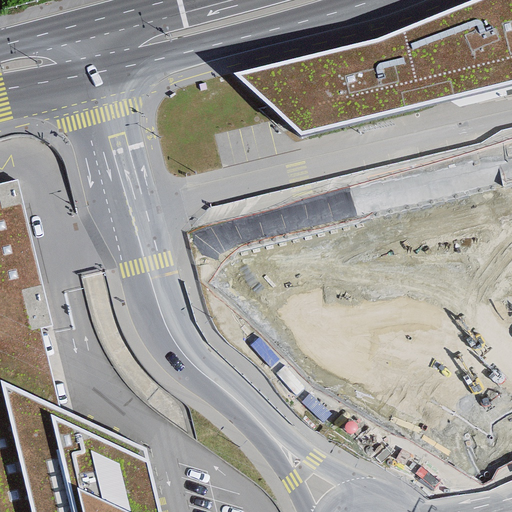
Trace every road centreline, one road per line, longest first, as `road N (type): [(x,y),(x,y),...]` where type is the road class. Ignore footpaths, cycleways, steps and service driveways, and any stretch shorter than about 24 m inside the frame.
road 1 (residential): [(132,217),(511,126)]
road 2 (residential): [(132,217),(176,344),(339,503)]
road 3 (primary): [(92,76),(374,0)]
road 4 (residential): [(92,76),(132,217)]
